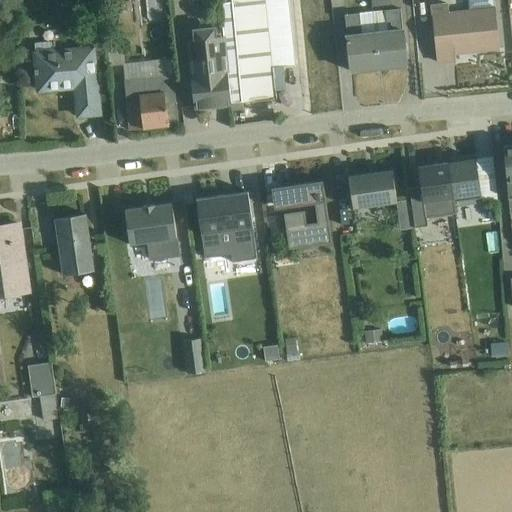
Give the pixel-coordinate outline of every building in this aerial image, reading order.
[(224,37),(231,103),(243,102),(243,103),(275,100),(265,0),(221,0),(222,3),(220,3),(224,37)] [(448,3),(432,5),(437,62),(455,61),(454,54),(499,49),(494,0),(467,0),(469,10),(449,12),(448,3)] [(93,19),(94,31),(104,30),(102,1),(89,2),(90,20),(93,19)] [(381,69),(407,66),(401,9),(373,12),(379,69),(381,69)] [(351,72),(379,69),(373,12),(345,15),(351,72)] [(231,103),(224,37),(218,37),(217,26),(192,29),(193,40),(188,40),(196,108),(231,104),(231,103)] [(95,35),(97,62),(107,61),(105,34),(95,35)] [(168,126),(160,60),(125,64),(122,40),(107,42),(109,67),(127,65),(135,130),(168,126)] [(34,43),(35,52),(32,52),(37,94),(77,90),(79,116),(100,114),(94,46),(56,50),(55,41),(34,43)] [(476,159),(448,163),(453,202),(482,198),(476,159)] [(414,228),(428,226),(427,218),(455,214),(453,202),(448,163),(418,167),(421,187),(409,189),(411,199),(414,228)] [(354,209),(397,203),(401,230),(414,228),(411,199),(397,201),(393,171),(349,177),(354,209)] [(332,244),(323,181),(292,185),(295,207),(315,205),(318,223),(307,225),(305,212),(285,215),(290,250),(332,244)] [(258,259),(248,193),(223,197),(223,195),(197,199),(205,258),(231,254),(233,263),(258,259)] [(143,208),(125,211),(131,245),(147,243),(150,261),(181,256),(172,204),(155,206),(155,205),(143,207),(143,208)] [(86,215),(55,219),(64,276),(95,272),(86,215)] [(20,225),(0,227),(0,298),(29,294),(20,225)] [(486,232),(487,249),(498,248),(496,231),(486,232)] [(383,330),(365,331),(366,344),(384,342),(383,330)] [(283,340),(285,358),(296,357),(294,338),(283,340)] [(188,374),(207,372),(203,340),(184,342),(188,374)] [(507,342),(490,343),(491,356),(508,356),(507,342)] [(278,346),(264,347),(266,362),(280,359),(278,346)] [(44,422),(59,420),(55,395),(57,395),(52,363),(28,366),(33,398),(40,397),(44,422)]
